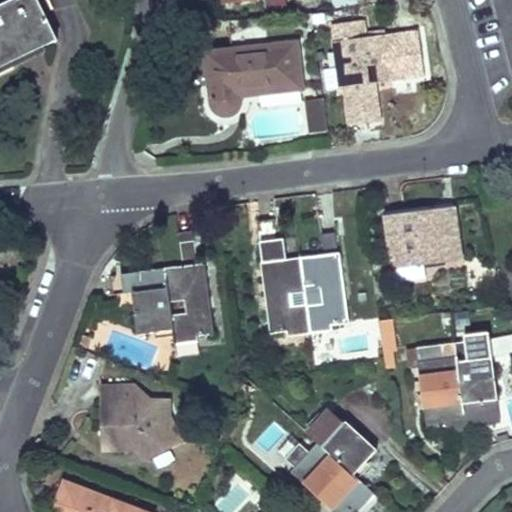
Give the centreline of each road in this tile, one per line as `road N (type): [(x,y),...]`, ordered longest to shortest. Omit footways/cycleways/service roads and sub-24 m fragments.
road 1 (residential): [(104,196),(486,148)]
road 2 (unknown): [(61,0),(75,41),(74,82),(48,199)]
road 3 (residential): [(104,196),(30,385)]
road 4 (residential): [(148,0),(104,196)]
road 5 (residential): [(486,148),(448,0)]
road 6 (residential): [(30,385),(3,474),(12,511)]
